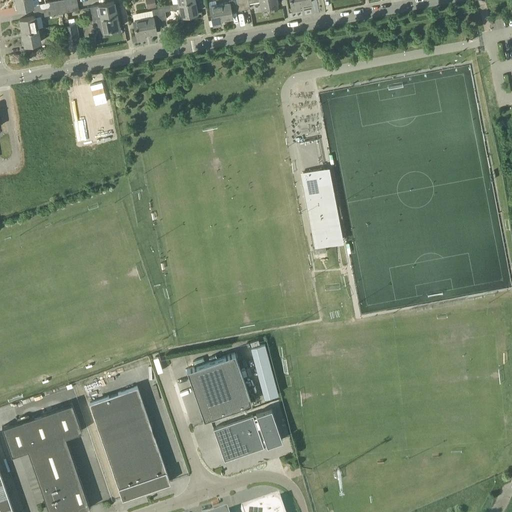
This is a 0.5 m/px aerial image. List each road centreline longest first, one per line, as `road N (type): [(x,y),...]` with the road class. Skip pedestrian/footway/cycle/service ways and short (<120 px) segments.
road 1 (residential): [(0,82),(434,0)]
road 2 (unclassified): [(200,491),(163,368)]
road 3 (unclassified): [(304,511),(298,490),(271,475),(200,491)]
